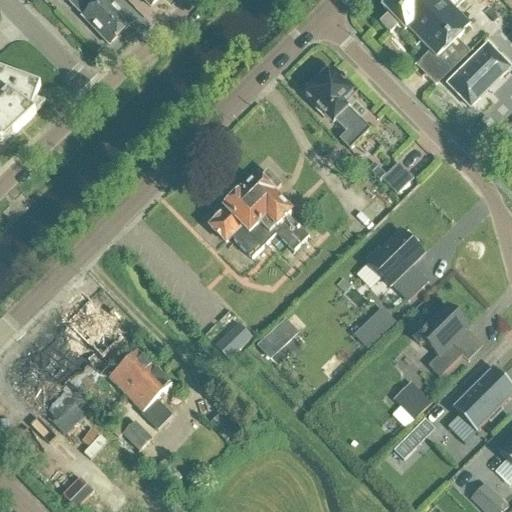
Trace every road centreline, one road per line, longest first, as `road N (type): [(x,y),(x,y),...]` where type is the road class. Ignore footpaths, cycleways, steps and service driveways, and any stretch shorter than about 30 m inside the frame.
road 1 (tertiary): [(0,332),(321,17)]
road 2 (residential): [(501,202),(321,17)]
road 3 (residential): [(98,96),(198,0)]
road 4 (residential): [(0,189),(98,96)]
